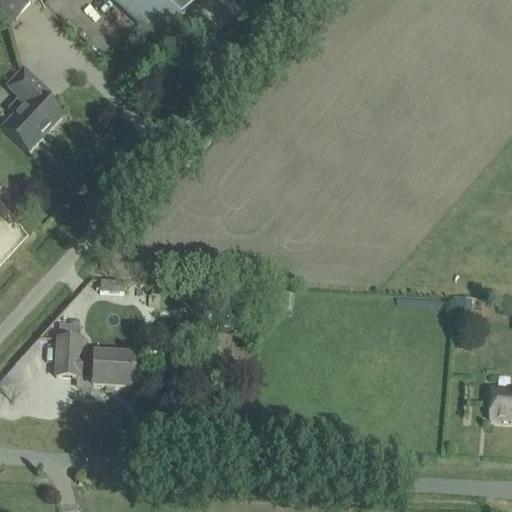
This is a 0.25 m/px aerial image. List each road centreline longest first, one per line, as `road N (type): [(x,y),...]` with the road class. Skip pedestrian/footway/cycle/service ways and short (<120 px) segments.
road 1 (unclassified): [(0,456),(511,490)]
road 2 (unclassified): [(0,334),(260,46)]
